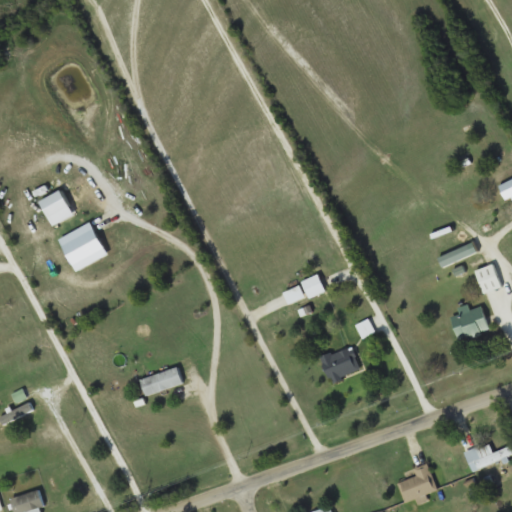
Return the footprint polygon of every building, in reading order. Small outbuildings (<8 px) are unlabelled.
[(511,195),(511,187),(493,197),(496,203),(511,195)] [(500,263),(475,272),(484,294),(508,284),(500,263)] [(328,290),(321,275),(285,290),(292,305),(328,290)] [(459,308),(461,313),(452,317),(461,341),(492,328),(483,305),(472,310),(469,303),(459,308)] [(333,383),(363,369),(352,345),(322,358),(333,383)] [(140,380),(145,396),(186,383),(180,366),(140,380)] [(465,452),(472,471),(511,456),(511,445),(495,452),(492,443),(465,452)] [(418,476),(399,483),(406,502),(439,491),(430,464),(416,469),(418,476)] [(27,511),(47,504),(40,488),(11,500),(16,511),(27,511)]
